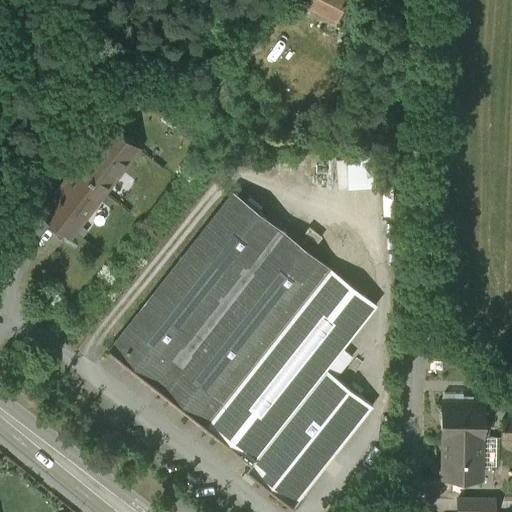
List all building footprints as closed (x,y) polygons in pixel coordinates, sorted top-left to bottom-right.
[(346,0),(296,0),(296,1),(336,21),(346,0)] [(108,125),(41,211),(70,233),(136,148),(108,125)] [(232,191),(108,349),(249,461),(244,468),(292,506),(371,404),(335,376),(325,368),(341,347),(375,304),(232,191)] [(341,347),(325,368),(335,376),(351,355),(341,347)] [(481,401),(442,401),(441,436),(442,436),(441,476),(480,476),(480,436),(481,436),(481,433),(484,433),(486,432),(486,423),(484,421),(481,421),(481,401)] [(511,419),(501,419),(501,437),(511,437),(511,419)] [(492,511),(493,498),(457,498),(456,511),(492,511)]
